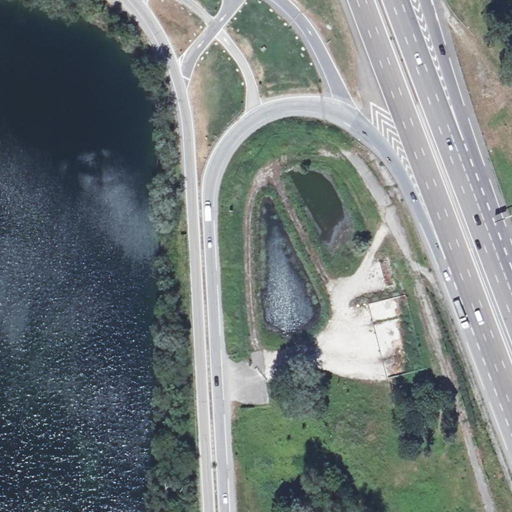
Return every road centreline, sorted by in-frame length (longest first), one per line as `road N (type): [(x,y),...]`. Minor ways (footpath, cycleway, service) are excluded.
road 1 (motorway): [(224,511),(209,183),(232,131),(269,107),(343,112),(388,152),(511,447)]
road 2 (motorway): [(134,0),(155,27),(186,114),(207,511)]
road 3 (motorway): [(360,0),(511,401)]
road 4 (motorway): [(511,296),(395,0)]
road 5 (motorway): [(511,260),(424,0)]
